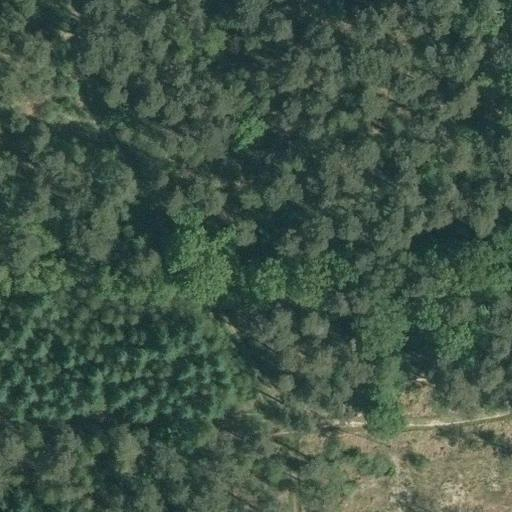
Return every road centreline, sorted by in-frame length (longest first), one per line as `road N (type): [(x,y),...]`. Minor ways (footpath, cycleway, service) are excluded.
road 1 (track): [(310,423),(170,228),(95,69),(88,0)]
road 2 (track): [(0,412),(310,423)]
road 3 (track): [(511,400),(345,421)]
